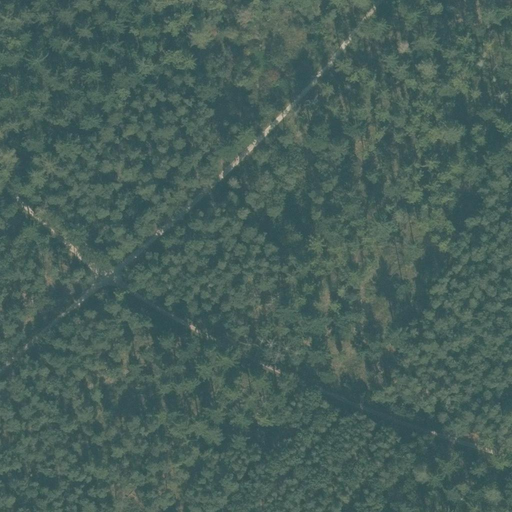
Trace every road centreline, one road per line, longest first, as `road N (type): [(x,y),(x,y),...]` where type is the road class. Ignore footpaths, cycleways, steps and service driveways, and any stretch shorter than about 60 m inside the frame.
road 1 (track): [(106,277),(213,342),(355,404),(511,457)]
road 2 (track): [(106,277),(222,169),(374,0)]
road 3 (track): [(0,373),(106,277)]
